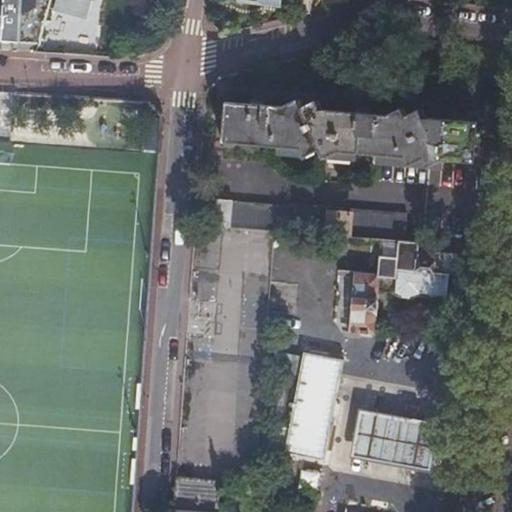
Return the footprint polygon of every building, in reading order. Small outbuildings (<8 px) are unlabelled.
[(3,0),(1,39),(39,42),(49,0),(3,0)] [(239,0),(240,0),(278,5),(278,0),(296,0),(294,16),(308,12),(310,0),(239,0)] [(225,100),(221,141),(297,147),(301,156),(317,148),(321,158),(336,150),(403,155),(406,163),(421,157),(424,166),(439,159),(473,161),(476,121),(422,117),(419,108),(403,114),(400,107),(384,114),(317,108),(313,99),(298,106),(295,98),(280,105),(225,100)] [(216,200),(214,226),(268,231),(382,240),(404,242),(406,216),(216,200)] [(448,254),(448,246),(404,242),(382,240),(378,273),(339,269),(333,329),(376,333),(380,290),(394,291),(398,296),(413,298),(419,294),(445,296),(447,274),(458,275),(460,256),(448,254)] [(304,358),(278,352),(274,373),(300,378),(301,375),(304,358)] [(304,358),(301,375),(330,377),(342,379),(345,362),(305,354),(304,358)] [(330,377),(301,375),(300,378),(290,430),(277,428),(273,452),(325,462),(342,379),(330,377)] [(408,468),(432,473),(441,425),(418,421),(360,410),(351,457),(408,468)] [(173,511),(222,511),(224,503),(218,503),(221,481),(176,477),(173,511)]
